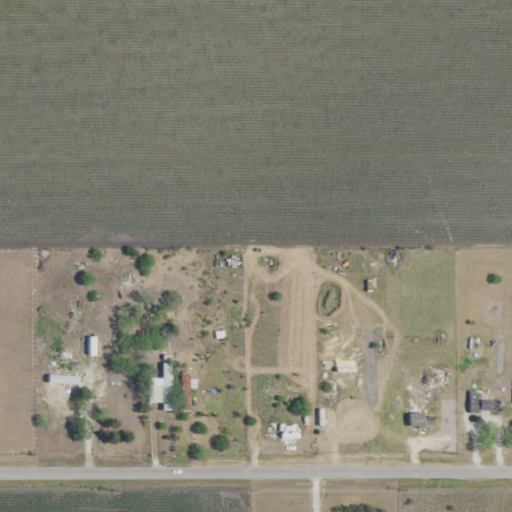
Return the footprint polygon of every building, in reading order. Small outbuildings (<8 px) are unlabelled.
[(505,336),(497,336),(497,374),(504,374),(505,336)] [(148,378),(148,402),(163,402),(163,410),(171,410),(171,363),(163,363),(163,378),(148,378)] [(191,389),(196,389),(196,380),(190,380),(190,373),(181,373),(181,412),(191,412),(191,389)] [(79,384),(79,376),(48,376),(48,384),(79,384)] [(469,413),(490,413),(490,401),(480,401),(480,392),(469,392),(469,413)] [(425,425),(425,410),(409,410),(409,425),(425,425)]
